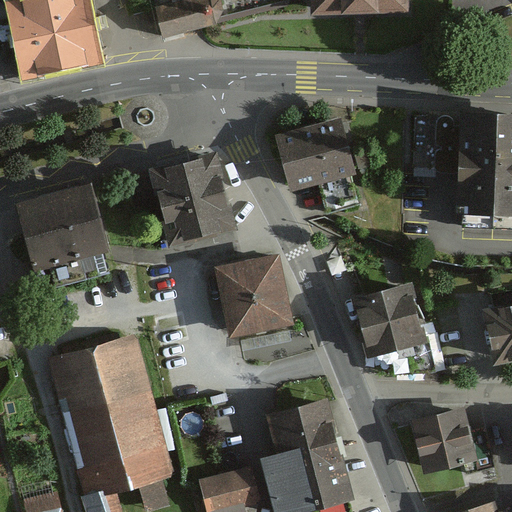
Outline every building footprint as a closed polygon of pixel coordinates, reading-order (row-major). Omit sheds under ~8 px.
[(10,0),(13,10),(6,12),(21,80),(100,62),(86,0),(10,0)] [(207,0),(176,9),(183,38),(223,27),(227,19),(222,2),(218,0),(207,0)] [(414,0),(319,0),(320,19),(415,14),(414,0)] [(183,38),(176,9),(162,12),(170,41),(183,38)] [(511,120),(442,120),(441,172),(469,172),(468,213),(511,213),(511,120)] [(346,129),(287,143),(298,191),(326,185),(333,216),(365,208),(346,129)] [(220,158),(157,175),(177,249),(240,232),(220,158)] [(97,192),(26,212),(43,274),(114,255),(97,192)] [(285,260),(224,272),(237,339),(298,327),(285,260)] [(418,285),(362,301),(379,359),(435,343),(418,285)] [(511,315),(496,319),(506,369),(511,367),(511,315)] [(140,333),(55,356),(95,511),(124,511),(118,489),(177,474),(140,333)] [(332,401),(275,416),(285,454),(272,457),(285,511),(296,511),(357,497),(332,401)] [(471,410),(419,422),(430,471),(467,461),(470,474),(497,467),(488,428),(477,431),(471,410)] [(254,470),(208,482),(215,511),(247,511),(246,506),(262,502),(254,470)] [(64,511),(60,494),(28,502),(30,511),(64,511)] [(510,511),(508,503),(475,511),(510,511)]
